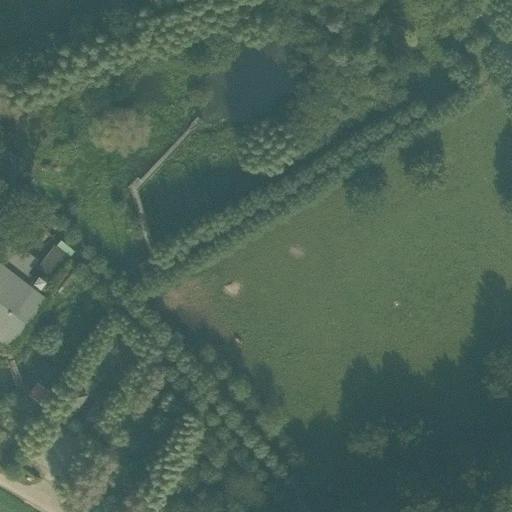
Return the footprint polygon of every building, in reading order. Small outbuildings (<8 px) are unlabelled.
[(25,171),(0,143),(0,185),(4,190),(25,171)] [(9,241),(0,252),(0,263),(22,280),(36,262),(9,241)] [(53,278),(70,257),(54,245),(38,266),(53,278)] [(47,300),(22,280),(0,263),(0,340),(11,349),(47,300)] [(88,395),(73,386),(62,404),(76,413),(88,395)] [(109,409),(94,400),(84,418),(98,427),(109,409)]
